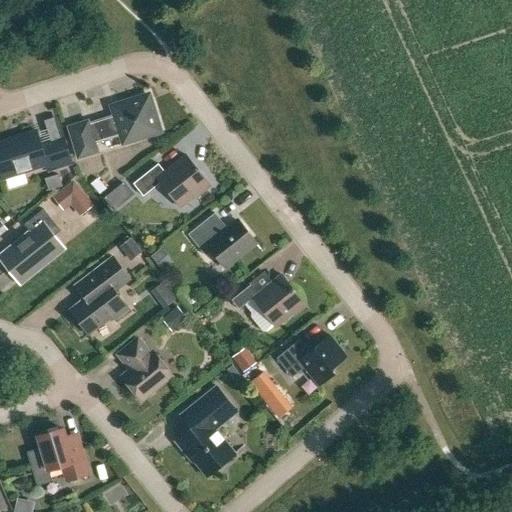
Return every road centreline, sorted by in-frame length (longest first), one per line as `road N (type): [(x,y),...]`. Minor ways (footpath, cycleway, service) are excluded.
road 1 (residential): [(235,511),(385,385),(392,356),(168,68)]
road 2 (residential): [(0,97),(139,61),(168,68)]
road 3 (residential): [(80,393),(179,511)]
